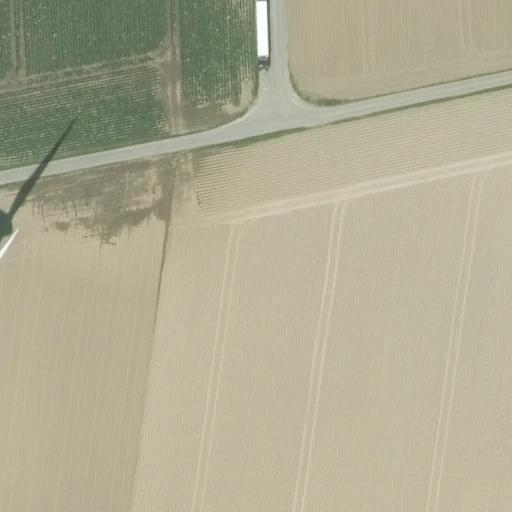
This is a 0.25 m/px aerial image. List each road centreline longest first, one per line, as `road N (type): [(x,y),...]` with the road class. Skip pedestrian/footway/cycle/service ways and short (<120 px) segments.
road 1 (track): [(0,182),(511,78)]
road 2 (track): [(267,0),(270,128)]
